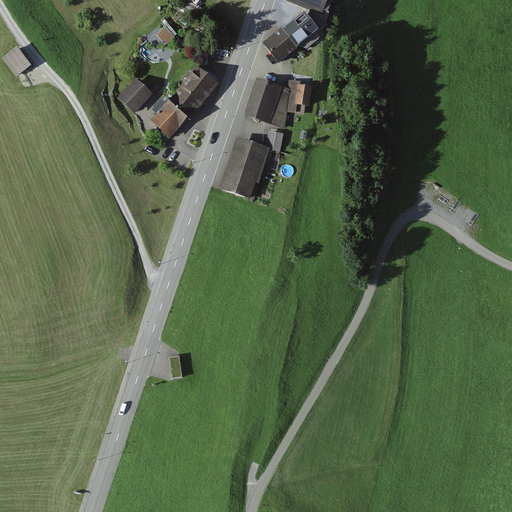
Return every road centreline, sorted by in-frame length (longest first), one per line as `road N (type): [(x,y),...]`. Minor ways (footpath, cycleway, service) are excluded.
road 1 (secondary): [(266,0),(94,511)]
road 2 (trunk): [(267,0),(208,195),(198,276),(207,374),(237,511)]
road 3 (track): [(169,282),(153,275),(70,91),(55,78)]
road 4 (track): [(143,360),(120,352),(0,379)]
